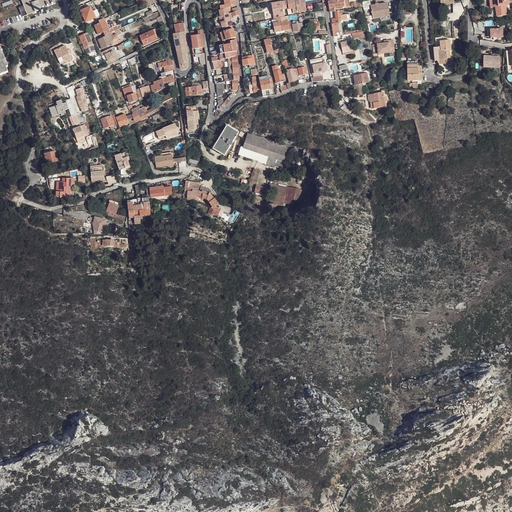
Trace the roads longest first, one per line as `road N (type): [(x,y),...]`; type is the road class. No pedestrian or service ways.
road 1 (residential): [(64,12),(61,27),(18,65),(33,136),(25,202),(51,208),(87,201),(122,185),(183,176),(187,167)]
road 2 (residential): [(326,0),(337,81),(241,100),(225,111)]
road 3 (residential): [(225,111),(211,116),(195,0)]
road 4 (residential): [(192,0),(188,72),(177,70),(169,36)]
